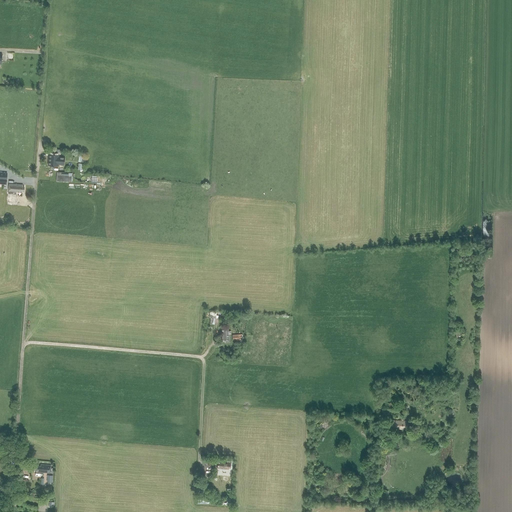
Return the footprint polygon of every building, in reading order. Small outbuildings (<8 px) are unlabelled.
[(64,164),(64,156),(58,156),(59,154),(49,154),(48,166),(58,166),(58,164),(64,164)] [(71,181),(71,172),(56,172),(56,181),(71,181)] [(12,206),(12,202),(16,202),(17,194),(15,194),(15,192),(22,193),(22,191),(23,191),(24,187),(22,187),(22,185),(9,184),(7,205),(12,206)] [(230,334),(231,334),(231,331),(228,331),(228,329),(223,329),(223,331),(222,331),(222,341),(225,341),(225,343),(230,343),(230,334)] [(406,429),(407,421),(393,420),(392,428),(406,429)] [(220,463),(218,463),(218,469),(229,470),(229,468),(231,468),(231,462),(220,462),(220,463)] [(35,495),(45,496),(45,488),(35,487),(35,495)]
